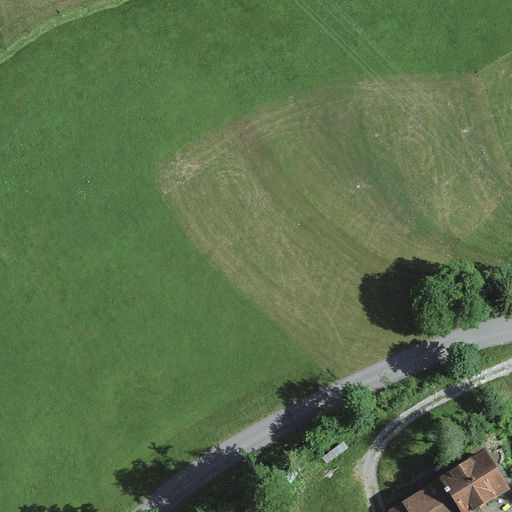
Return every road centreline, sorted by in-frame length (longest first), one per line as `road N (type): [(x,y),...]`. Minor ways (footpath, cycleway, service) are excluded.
road 1 (unclassified): [(511,335),(399,366),(299,418),(186,511)]
road 2 (track): [(372,511),(363,478),(396,411),(511,364)]
